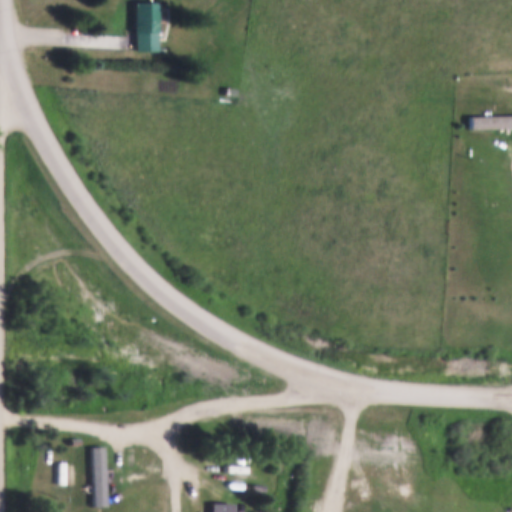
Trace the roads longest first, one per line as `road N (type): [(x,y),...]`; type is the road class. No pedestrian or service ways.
road 1 (tertiary): [(511,393),(362,391),(199,317),(103,225),(0,49)]
road 2 (residential): [(362,391),(233,402),(156,422),(0,418)]
